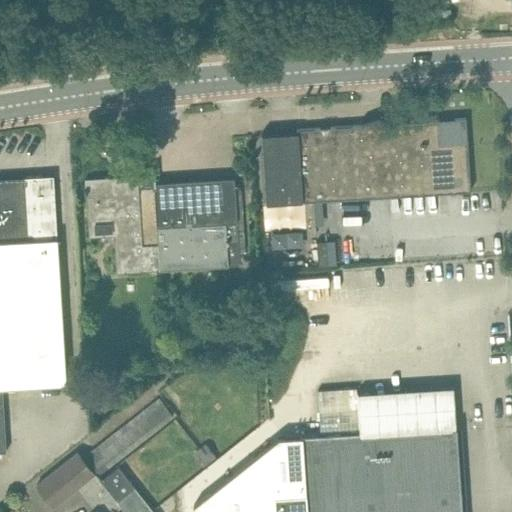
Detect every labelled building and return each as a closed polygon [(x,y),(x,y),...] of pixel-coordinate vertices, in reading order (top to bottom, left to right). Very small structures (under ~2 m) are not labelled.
[(466,117),(297,129),(297,131),(261,133),(266,203),(437,192),(449,191),(471,190),(466,117)] [(137,174),(85,177),(86,197),(87,217),(116,215),(117,233),(119,271),(145,270),(159,269),(239,263),(238,240),(236,200),(234,180),(156,185),(154,166),(153,166),(153,168),(137,169),(137,174)] [(66,382),(57,237),(53,175),(25,176),(0,177),(0,451),(6,451),(2,386),(66,382)] [(321,434),(359,431),(356,387),(318,389),(321,434)] [(89,451),(82,457),(94,473),(95,472),(97,475),(116,460),(172,415),(159,397),(89,451)] [(462,511),(457,425),(302,435),(306,493),(275,495),(275,511),(462,511)] [(204,467),(216,457),(206,444),(193,454),(204,467)] [(94,473),(82,457),(77,452),(53,471),(37,483),(54,505),(94,473)] [(149,511),(154,509),(119,465),(104,477),(120,497),(117,500),(125,510),(122,511),(149,511)]
